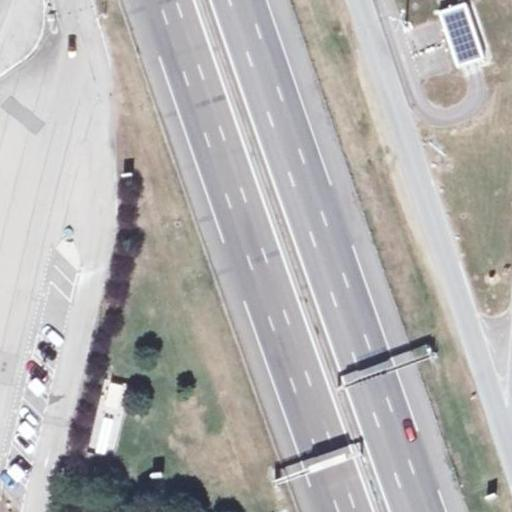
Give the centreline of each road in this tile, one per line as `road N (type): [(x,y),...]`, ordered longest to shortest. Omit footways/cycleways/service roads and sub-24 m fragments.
road 1 (motorway): [(169,0),(346,511)]
road 2 (motorway): [(419,511),(242,0)]
